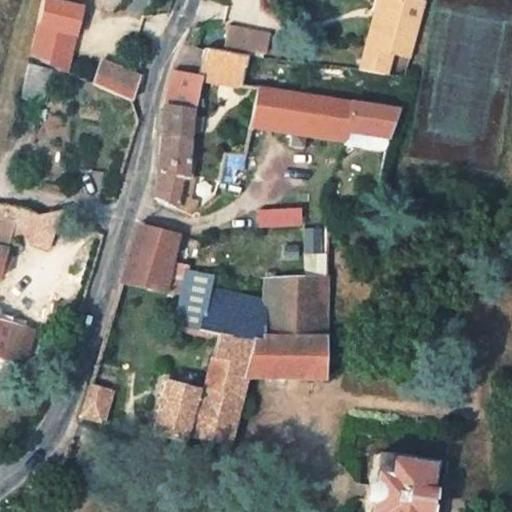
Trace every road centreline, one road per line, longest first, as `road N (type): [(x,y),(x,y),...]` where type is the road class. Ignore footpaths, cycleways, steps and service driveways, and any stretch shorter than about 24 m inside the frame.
road 1 (tertiary): [(123,215),(62,416),(0,484)]
road 2 (tertiary): [(183,0),(123,215)]
road 3 (unknown): [(12,476),(143,511)]
road 4 (residential): [(123,215),(0,193)]
